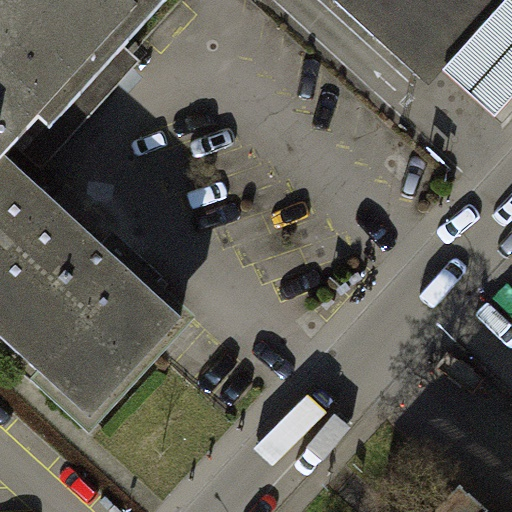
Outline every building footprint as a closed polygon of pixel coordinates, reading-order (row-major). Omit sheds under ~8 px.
[(173,7),(164,0),(0,0),(0,157),(20,176),(173,7)] [(322,0),(417,86),(434,67),(495,0),(322,0)] [(511,88),(511,0),(495,0),(434,67),(489,115),(511,88)] [(20,176),(0,157),(0,338),(95,422),(184,323),(20,176)] [(485,511),(458,488),(436,511),(485,511)]
